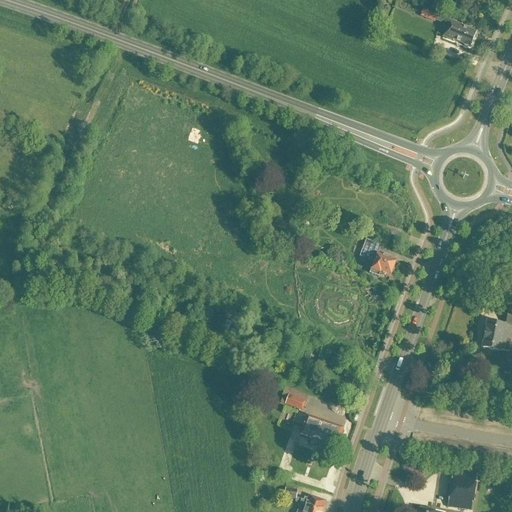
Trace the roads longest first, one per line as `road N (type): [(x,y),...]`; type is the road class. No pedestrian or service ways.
road 1 (primary): [(365,137),(0,0)]
road 2 (secondary): [(352,511),(456,208)]
